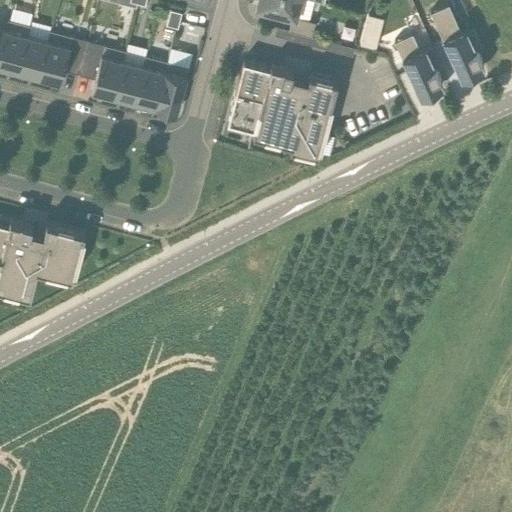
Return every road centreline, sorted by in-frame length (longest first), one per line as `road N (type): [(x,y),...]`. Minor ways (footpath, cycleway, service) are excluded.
road 1 (unclassified): [(0,360),(193,255),(511,103)]
road 2 (residential): [(191,149),(177,207),(162,220),(0,181)]
road 3 (residential): [(0,99),(191,149)]
road 4 (residential): [(230,0),(191,149)]
